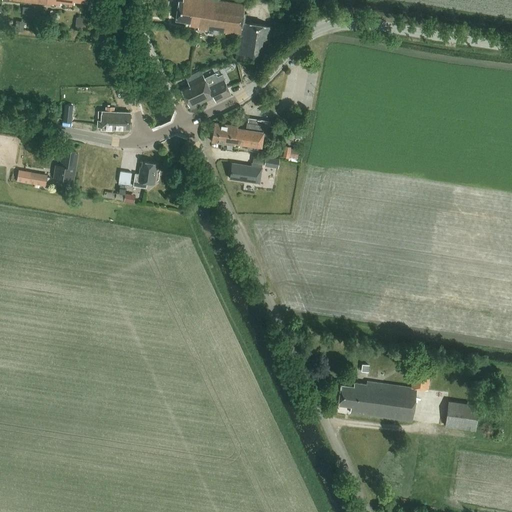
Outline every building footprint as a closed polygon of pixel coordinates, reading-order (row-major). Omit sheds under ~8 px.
[(179,1),(176,20),(190,22),(190,26),(198,27),(198,29),(239,36),(235,60),(259,63),(267,55),(272,26),(241,21),(243,5),(214,0),(182,0),(183,2),(179,1)] [(87,31),(88,19),(76,18),(75,30),(87,31)] [(15,31),(23,32),(24,21),(16,20),(15,31)] [(188,81),(203,74),(200,70),(186,77),(188,81)] [(191,85),(181,90),(190,109),(198,105),(198,103),(212,96),(215,102),(230,94),(222,80),(208,88),(202,75),(189,81),(191,85)] [(72,121),(74,106),(65,105),(63,121),(72,122),(72,121)] [(113,132),(114,130),(129,131),(130,112),(102,111),(102,112),(97,112),(97,128),(100,128),(100,131),(113,132)] [(235,128),(233,143),(248,145),(247,150),(257,151),(258,146),(259,146),(261,132),(268,133),(270,121),(248,118),(248,123),(247,122),(246,129),(235,128)] [(233,143),(235,128),(236,125),(214,122),(211,141),(233,144),(233,143)] [(289,149),(290,148),(285,147),(284,151),(279,150),(278,155),(299,159),(300,151),(289,149)] [(65,151),(65,153),(62,153),(60,166),(55,166),(53,176),(60,177),(59,180),(73,182),(77,154),(74,154),(75,152),(65,151)] [(253,156),(252,163),(252,166),(233,163),(230,179),(260,184),(264,158),(253,156)] [(278,160),(264,157),(263,166),(276,168),(278,160)] [(154,184),(157,164),(143,162),(141,175),(135,174),(133,187),(147,189),(147,183),(154,184)] [(60,177),(53,176),(31,172),(29,183),(58,188),(59,180),(60,177)] [(131,185),(133,174),(122,172),(120,183),(125,184),(131,185)] [(128,192),(127,200),(137,202),(139,194),(128,192)] [(427,391),(431,367),(415,364),(411,388),(367,382),(366,385),(354,383),(353,386),(340,385),(338,404),(351,406),(350,413),(412,421),(416,389),(427,391)] [(475,430),(479,405),(449,400),(445,425),(475,430)]
